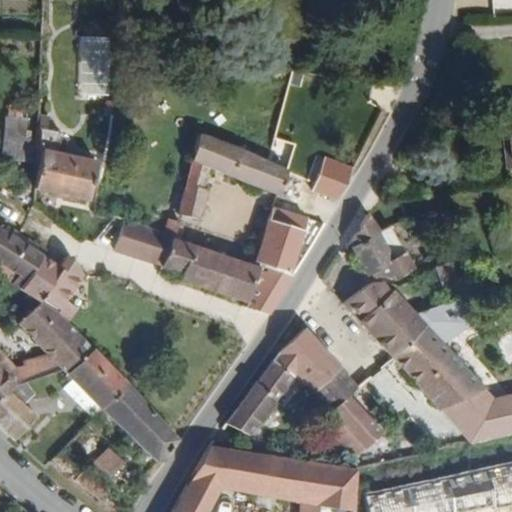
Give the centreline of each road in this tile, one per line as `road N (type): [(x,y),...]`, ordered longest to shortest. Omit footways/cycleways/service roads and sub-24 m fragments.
road 1 (residential): [(260,331),(340,227),(426,46),(432,0)]
road 2 (residential): [(60,229),(260,331)]
road 3 (residential): [(152,511),(260,331)]
